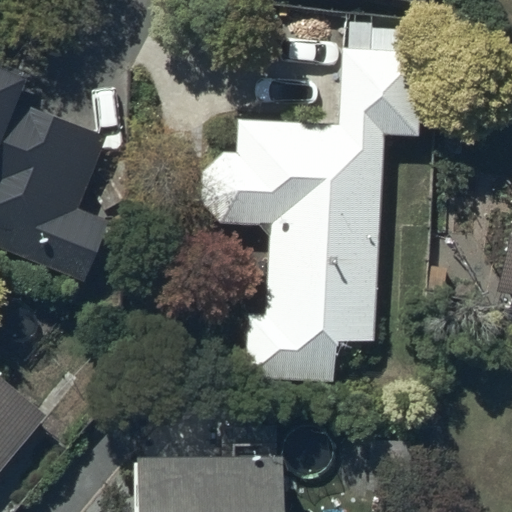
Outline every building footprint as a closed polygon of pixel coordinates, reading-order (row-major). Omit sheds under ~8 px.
[(366,14),(340,14),(339,39),(333,39),(329,114),(230,112),(226,139),(224,140),(223,141),(220,142),(217,143),(215,144),(212,145),(210,147),(207,148),(205,150),(203,152),(201,155),(199,157),(198,159),(196,162),(195,164),(194,167),(194,170),(193,173),(193,176),(192,179),(192,182),(193,185),(193,187),(194,190),(195,193),(196,196),(197,198),(199,201),(200,203),(202,205),(204,207),(206,209),(208,211),(211,213),(213,214),(216,216),(219,217),(258,217),(258,305),(238,305),(238,372),(326,372),(326,330),(366,332),(377,124),(410,125),(410,23),(366,22),(366,14)] [(23,59),(0,50),(0,237),(85,270),(110,207),(77,194),(104,124),(12,88),(23,59)] [(511,195),(494,281),(511,285),(511,195)] [(0,461),(50,402),(0,361),(0,461)] [(219,437),(131,437),(131,511),(277,511),(278,418),(219,418),(219,437)] [(411,431),(367,431),(366,482),(411,482),(411,431)]
